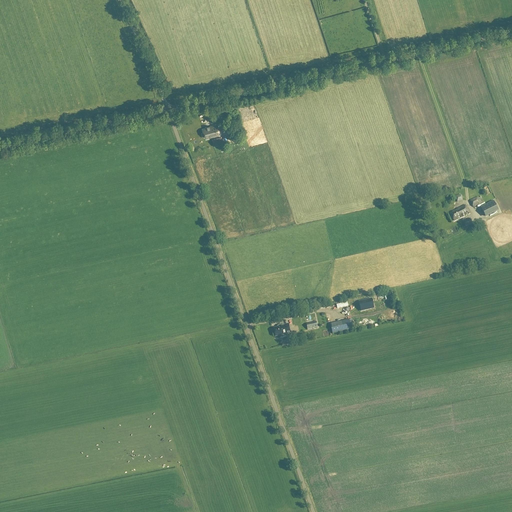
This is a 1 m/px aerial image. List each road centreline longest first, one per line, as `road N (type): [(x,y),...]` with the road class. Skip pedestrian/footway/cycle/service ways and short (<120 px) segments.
road 1 (unclassified): [(311,511),(168,110)]
road 2 (unclassified): [(168,110),(511,32)]
road 3 (unclassified): [(0,146),(168,110)]
road 4 (unclassified): [(168,110),(120,0)]
